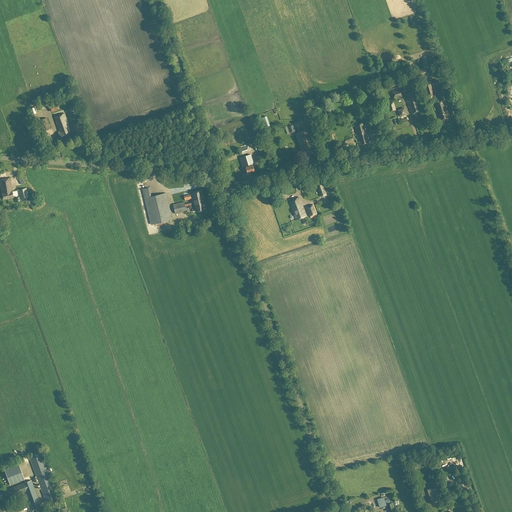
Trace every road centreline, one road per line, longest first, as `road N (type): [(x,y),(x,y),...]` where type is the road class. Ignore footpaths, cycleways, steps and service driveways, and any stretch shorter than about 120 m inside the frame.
road 1 (unclassified): [(339,511),(225,195)]
road 2 (unclassified): [(225,195),(511,133)]
road 3 (unclassified): [(0,159),(181,173),(208,167)]
road 4 (unclassified): [(208,167),(152,0)]
